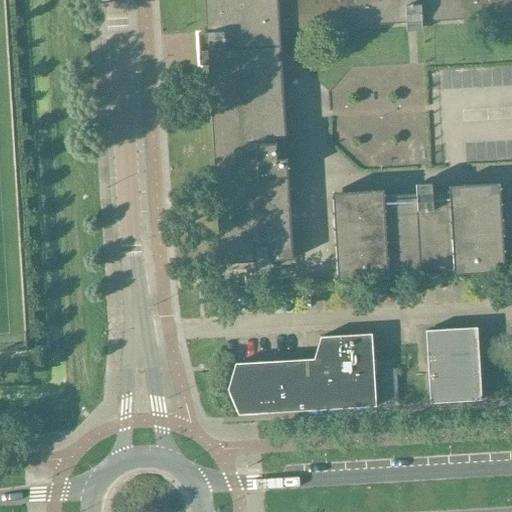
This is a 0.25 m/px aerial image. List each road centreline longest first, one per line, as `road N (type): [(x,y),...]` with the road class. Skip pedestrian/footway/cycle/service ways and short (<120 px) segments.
road 1 (residential): [(135,333),(511,307)]
road 2 (tertiary): [(135,333),(114,0)]
road 3 (secondary): [(511,467),(193,482)]
road 4 (unknown): [(308,321),(308,163)]
road 5 (unknown): [(308,163),(461,161)]
road 6 (tertiary): [(166,461),(151,369),(135,333)]
road 7 (tertiary): [(135,333),(121,463)]
